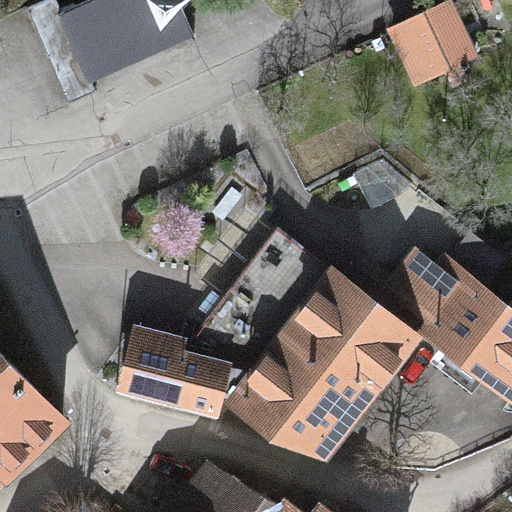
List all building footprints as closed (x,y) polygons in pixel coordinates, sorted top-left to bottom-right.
[(176,0),(97,0),(47,22),(76,89),(193,39),(176,0)] [(445,7),(394,31),(420,84),(470,59),(445,7)] [(337,260),(224,384),(304,456),(416,332),(337,260)] [(511,311),(464,277),(421,335),(511,401),(511,311)] [(127,326),(115,381),(210,403),(223,348),(127,326)] [(0,466),(60,407),(0,347),(0,466)] [(337,511),(288,479),(266,511),(337,511)] [(171,511),(157,503),(151,511),(171,511)]
